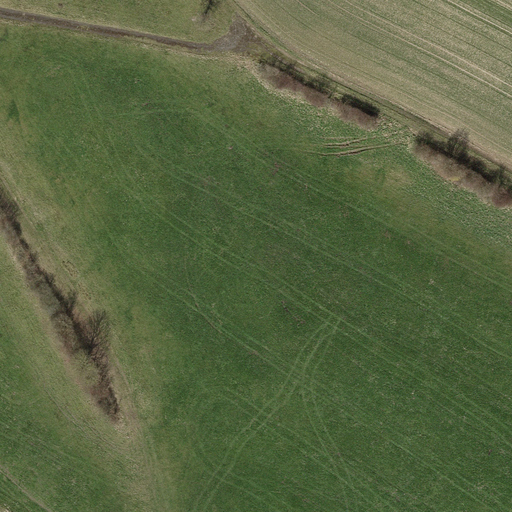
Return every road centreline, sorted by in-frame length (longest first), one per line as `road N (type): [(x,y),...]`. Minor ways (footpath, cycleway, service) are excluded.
road 1 (track): [(0,179),(108,354),(161,511)]
road 2 (track): [(218,0),(291,61),(511,181)]
road 3 (track): [(0,13),(199,47),(227,43),(248,28)]
